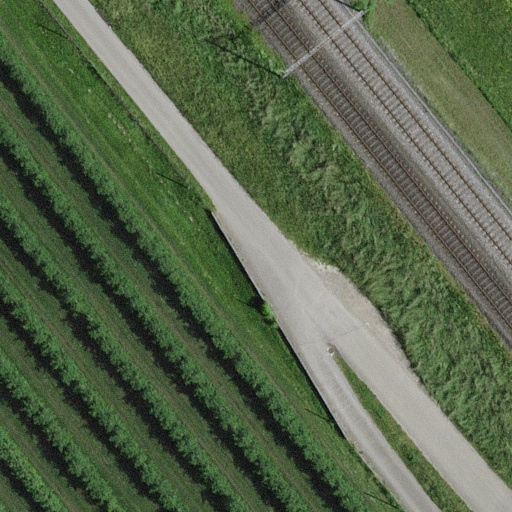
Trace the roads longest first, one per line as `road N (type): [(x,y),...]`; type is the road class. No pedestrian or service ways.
road 1 (unclassified): [(294,280),(64,0)]
road 2 (unclassified): [(500,511),(294,280)]
road 3 (unclassified): [(294,280),(306,346),(416,511)]
